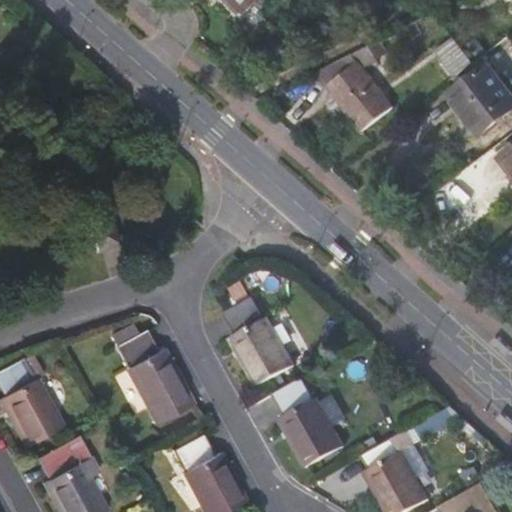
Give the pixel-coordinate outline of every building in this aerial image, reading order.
[(229,0),(250,18),(253,14),(236,0),(229,0)] [(236,0),(253,14),(265,0),(236,0)] [(314,65),(327,82),(357,59),(347,47),(314,65)] [(463,47),(453,53),(449,47),(440,52),(453,72),(472,60),(463,47)] [(391,104),(357,59),(327,82),(361,126),(391,104)] [(440,98),(471,140),(507,113),(476,71),(440,98)] [(511,195),(511,137),(485,158),(511,195)] [(108,224),(89,230),(96,251),(116,245),(108,224)] [(251,386),(289,365),(263,317),(260,319),(248,297),(219,314),(231,336),(224,339),(251,386)] [(126,366),(123,367),(154,422),(191,401),(160,347),(154,350),(142,328),(113,344),(126,366)] [(0,395),(0,402),(23,445),(61,425),(35,377),(34,378),(22,356),(0,366),(0,390),(2,394),(0,395)] [(274,418),(302,468),(342,447),(314,396),(310,398),(299,378),(269,394),(281,414),(274,418)] [(362,473),(383,511),(404,511),(426,500),(400,453),(411,447),(403,433),(360,457),(367,471),(362,473)] [(183,474),(205,511),(221,511),(249,497),(222,450),(216,453),(205,434),(174,451),(187,472),(183,474)] [(41,485),(55,511),(106,511),(81,464),(79,465),(67,444),(36,461),(47,481),(41,485)] [(494,511),(480,485),(437,509),(438,511),(494,511)]
